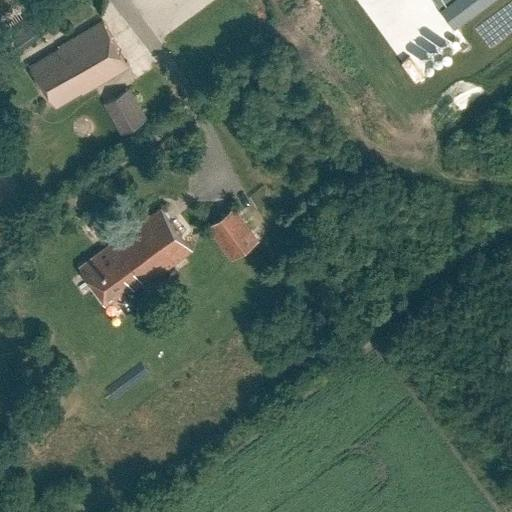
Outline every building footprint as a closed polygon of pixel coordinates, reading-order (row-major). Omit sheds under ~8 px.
[(82,93),(128,65),(129,65),(120,49),(119,50),(101,20),(57,46),(58,47),(27,65),(52,107),(81,90),(82,93)] [(146,119),(129,87),(102,102),(119,133),(146,119)] [(143,284),(192,248),(161,205),(79,266),(105,301),(118,292),(120,296),(141,281),(143,284)] [(259,238),(235,206),(207,227),(231,259),(259,238)] [(139,426),(155,417),(146,401),(130,411),(139,426)]
